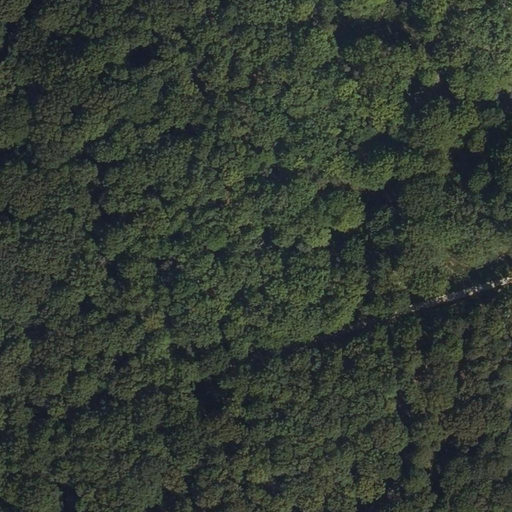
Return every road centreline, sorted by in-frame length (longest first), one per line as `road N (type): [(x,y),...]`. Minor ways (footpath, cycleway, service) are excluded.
road 1 (track): [(0,436),(368,331)]
road 2 (track): [(368,331),(336,511)]
road 3 (track): [(368,331),(511,281)]
